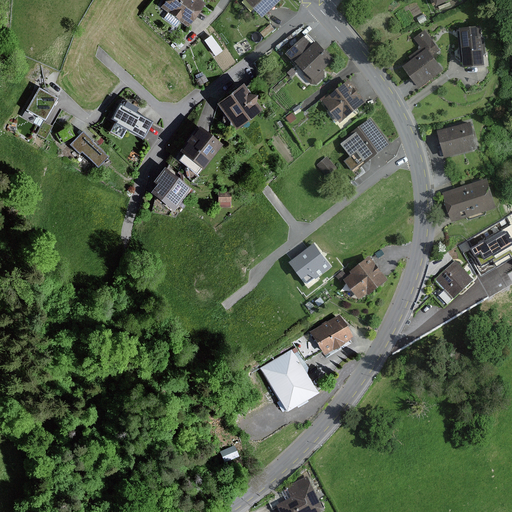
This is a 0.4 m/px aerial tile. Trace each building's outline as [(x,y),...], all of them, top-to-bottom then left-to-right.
[(186,27),(204,3),(199,0),(164,0),(159,7),(167,13),(162,18),(174,27),(178,21),(186,27)] [(243,0),(240,3),(251,14),(255,11),(262,18),(282,0),(281,0),(243,0)] [(423,14),(416,18),(420,24),(427,20),(423,14)] [(275,29),(270,24),(258,34),(263,39),(275,29)] [(480,26),(459,28),(460,31),(458,32),(461,62),(463,62),(463,68),(485,66),(483,55),(486,54),(484,37),(481,37),(480,26)] [(414,39),(420,47),(407,57),(410,61),(403,67),(414,83),(419,89),(444,70),(433,56),(440,51),(425,30),(414,39)] [(336,60),(317,41),(316,42),(308,34),(285,54),(304,74),(303,77),(311,85),(316,85),(324,78),(324,71),(336,60)] [(181,42),(176,38),(170,46),(173,48),(175,50),(181,42)] [(190,72),(185,67),(181,71),(178,67),(174,70),(182,79),(190,72)] [(297,73),(292,68),(287,73),(291,78),(297,73)] [(356,87),(349,79),(322,100),(327,106),(324,108),(335,122),(338,121),(339,123),(367,102),(360,94),(359,95),(354,88),(356,87)] [(249,94),(240,83),(214,104),(235,131),(261,110),(255,102),(255,96),(249,94)] [(58,98),(40,88),(23,117),(38,126),(34,133),(44,139),(51,126),(48,124),(44,121),(58,98)] [(135,108),(124,102),(121,106),(118,104),(109,119),(113,121),(107,132),(118,138),(123,129),(141,139),(147,130),(151,122),(133,113),(135,108)] [(391,145),(371,118),(348,135),(350,137),(341,144),(350,157),(345,161),(352,171),(358,166),(360,168),(391,145)] [(478,149),(471,122),(437,132),(444,158),(478,149)] [(198,126),(178,151),(182,154),(177,160),(195,174),(200,168),(202,170),(222,144),(204,131),(198,126)] [(70,132),(67,127),(56,133),(60,142),(72,136),(70,132)] [(90,141),(81,131),(67,145),(77,154),(79,152),(94,167),(104,157),(89,142),(90,141)] [(337,168),(327,157),(317,165),(327,177),(337,168)] [(190,189),(162,167),(150,182),(154,185),(147,193),(172,212),(190,189)] [(496,208),(487,179),(442,193),(451,223),(496,208)] [(230,192),(217,192),(217,207),(230,207),(230,192)] [(471,258),(482,276),(511,257),(511,214),(458,246),(467,261),(471,258)] [(335,267),(314,241),(289,262),(303,279),(309,273),(317,282),(335,267)] [(353,251),(343,258),(347,263),(357,256),(353,251)] [(388,280),(370,256),(349,272),(351,274),(343,280),(359,300),(367,294),(368,296),(388,280)] [(456,261),(435,280),(444,290),(438,296),(447,305),(474,280),(456,261)] [(346,270),(342,265),(335,270),(339,276),(346,270)] [(350,337),(337,315),(307,332),(320,354),(322,353),(323,356),(350,340),(349,337),(350,337)] [(307,368),(295,347),(258,368),(284,412),(295,405),(297,408),(307,402),(306,400),(316,394),(305,374),(307,368)] [(286,500),(276,506),(279,511),(321,511),(325,510),(307,476),(285,488),(287,490),(282,492),(286,500)]
